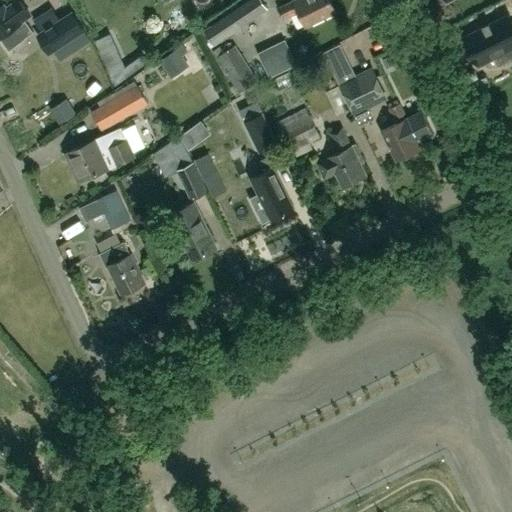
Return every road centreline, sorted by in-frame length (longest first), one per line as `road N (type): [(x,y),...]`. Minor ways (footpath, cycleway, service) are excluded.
road 1 (residential): [(0,152),(89,346),(116,359),(440,202),(482,174)]
road 2 (residential): [(482,174),(398,0)]
